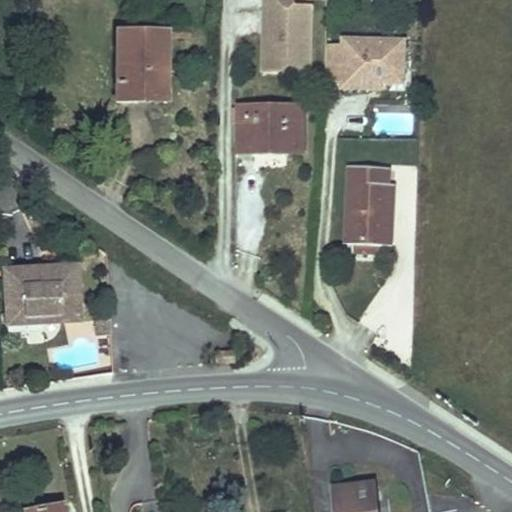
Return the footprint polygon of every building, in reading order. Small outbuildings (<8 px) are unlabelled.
[(310,74),(312,5),(296,6),(295,0),(266,0),(266,6),(271,6),(271,36),(265,36),(264,73),(310,74)] [(192,38),(192,28),(166,27),(166,33),(167,33),(167,38),(192,38)] [(167,38),(167,33),(166,33),(117,33),(116,103),(138,103),(138,91),(166,91),(167,38)] [(406,44),(329,44),(328,89),(405,90),(406,44)] [(166,103),(166,91),(138,91),(138,103),(166,103)] [(304,154),(304,108),(240,107),(240,109),(240,124),(239,154),(256,154),(256,150),(261,150),(261,154),(304,154)] [(391,247),(393,186),(387,186),(388,171),(351,168),(348,245),(354,245),(384,247),(391,247)] [(384,254),(384,247),(354,245),(353,253),(384,254)] [(81,308),(74,265),(14,273),(16,284),(2,286),(7,317),(23,315),(26,331),(44,329),(43,322),(65,318),(64,311),(81,308)] [(14,273),(0,275),(2,286),(16,284),(14,273)] [(43,322),(44,329),(83,323),(81,308),(64,311),(65,318),(43,322)] [(23,315),(7,317),(9,334),(26,331),(23,315)] [(108,336),(107,320),(94,321),(96,337),(108,336)] [(235,353),(217,354),(218,366),(236,365),(235,353)] [(376,511),(373,483),(333,489),(336,511),(376,511)]
